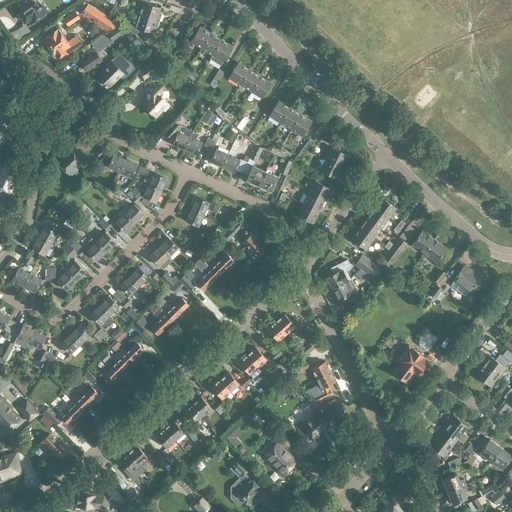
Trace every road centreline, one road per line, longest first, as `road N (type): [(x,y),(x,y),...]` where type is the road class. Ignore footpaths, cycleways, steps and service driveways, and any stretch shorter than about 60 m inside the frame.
road 1 (residential): [(21,511),(301,272)]
road 2 (unknown): [(511,208),(283,0)]
road 3 (residential): [(0,292),(56,322),(170,210),(189,171)]
road 4 (tertiary): [(387,155),(236,0)]
road 5 (residential): [(390,442),(301,272)]
road 6 (tertiary): [(511,254),(491,248),(387,155)]
road 7 (residential): [(301,272),(261,204),(189,171)]
road 8 (unclassified): [(301,272),(387,155)]
road 9 (residential): [(189,171),(73,111)]
road 10 (residential): [(0,261),(30,215),(42,141)]
